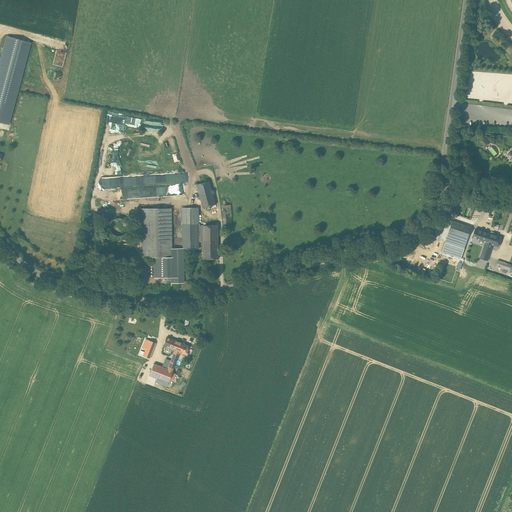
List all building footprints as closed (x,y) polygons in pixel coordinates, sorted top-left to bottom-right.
[(109,121),(128,122),(128,113),(109,113),(109,121)] [(123,125),(107,123),(104,142),(115,144),(117,136),(121,137),(123,125)] [(483,136),(478,141),(485,148),(490,143),(483,136)] [(170,147),(173,161),(178,160),(176,146),(170,147)] [(494,156),(497,153),(491,146),(488,149),(494,156)] [(139,187),(181,184),(180,172),(123,176),(124,201),(139,200),(139,187)] [(209,181),(196,184),(203,208),(216,204),(209,181)] [(170,208),(142,209),(143,257),(171,257),(170,208)] [(198,226),(198,208),(182,208),(183,249),(199,249),(199,241),(203,241),(203,225),(198,226)] [(231,208),(223,209),(224,221),(231,221),(231,208)] [(127,230),(127,227),(126,223),(124,220),(122,219),(118,218),(115,219),(112,221),(110,224),(109,227),(110,230),(112,233),(115,235),(118,236),(122,235),(125,233),(127,230)] [(471,227),(452,221),(449,231),(468,238),(471,227)] [(218,225),(203,225),(203,241),(218,241),(218,225)] [(482,231),(476,229),(473,238),(479,240),(482,231)] [(468,238),(449,231),(444,246),(463,252),(468,238)] [(493,235),(482,231),(479,240),(483,241),(490,244),(493,235)] [(501,238),(493,235),(490,244),(493,244),(498,246),(501,238)] [(241,245),(241,237),(229,237),(229,246),(241,245)] [(203,241),(203,242),(203,248),(203,259),(218,259),(218,241),(203,241)] [(490,244),(483,241),(481,248),(483,249),(480,258),(487,261),(493,244),(490,244)] [(463,252),(444,246),(442,252),(461,258),(463,252)] [(511,265),(498,260),(495,266),(510,271),(511,265)] [(180,342),(166,337),(163,346),(174,350),(177,351),(180,342)] [(155,342),(145,339),(142,347),(146,348),(143,355),(150,358),(155,342)] [(188,345),(180,342),(177,351),(179,352),(181,353),(181,354),(182,355),(185,357),(187,356),(188,353),(187,351),(186,351),(188,345)] [(177,351),(174,350),(169,363),(174,365),(179,352),(177,351)] [(167,369),(153,363),(149,375),(168,382),(172,372),(173,371),(172,371),(167,369)]
